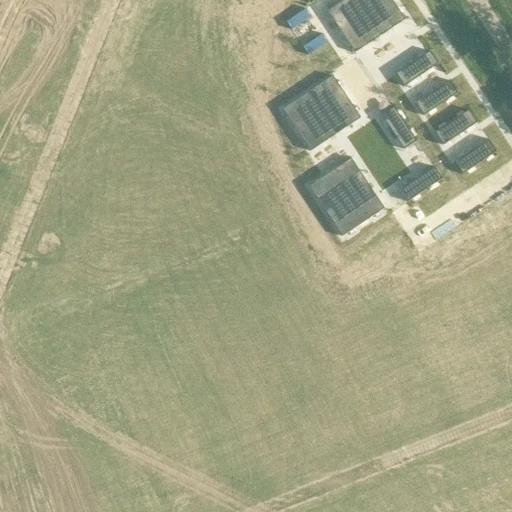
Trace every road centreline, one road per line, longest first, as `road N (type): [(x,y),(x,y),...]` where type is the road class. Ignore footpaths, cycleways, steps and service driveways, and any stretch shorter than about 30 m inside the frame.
road 1 (residential): [(100,332),(202,313),(359,268),(511,177)]
road 2 (residential): [(155,511),(281,492),(465,420),(511,393)]
road 3 (residential): [(167,39),(135,96),(100,207)]
road 4 (residential): [(100,207),(100,332)]
road 5 (residential): [(0,114),(16,51),(45,0)]
